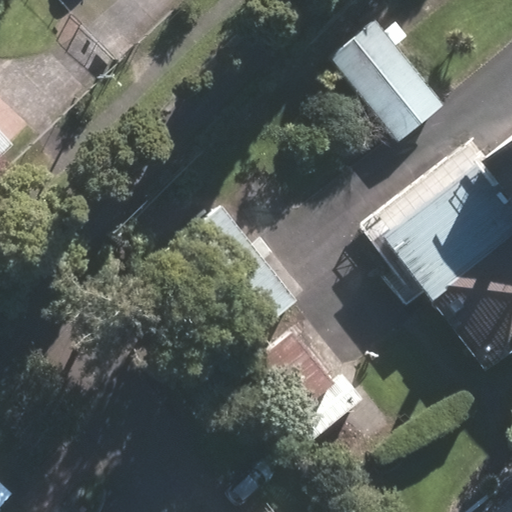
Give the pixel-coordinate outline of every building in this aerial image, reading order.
[(443,103),(375,15),(328,52),(396,139),(443,103)] [(511,123),(461,162),(510,227),(411,302),(476,387),(511,359),(511,123)] [(297,295),(220,201),(169,243),(246,336),(297,295)] [(335,383),(292,328),(246,364),(290,418),(335,383)] [(511,511),(511,493),(485,511),(511,511)]
